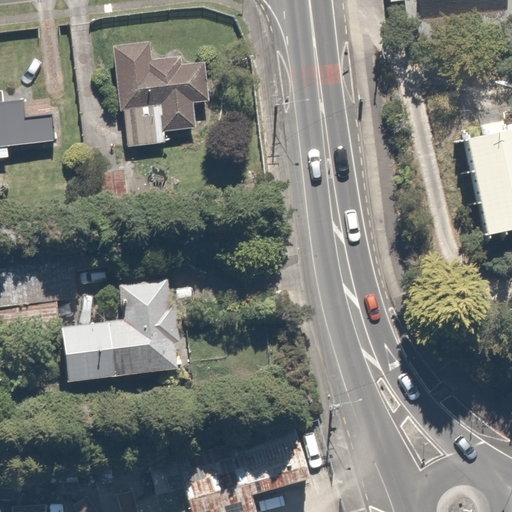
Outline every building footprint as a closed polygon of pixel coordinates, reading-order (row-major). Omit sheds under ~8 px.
[(492,0),(363,0),(366,22),(385,21),(388,61),(497,52),(492,0)] [(143,57),(110,59),(117,160),(158,158),(157,144),(188,142),(186,120),(202,119),(199,77),(174,78),(174,72),(144,74),(143,57)] [(0,158),(42,158),(42,130),(18,130),(18,111),(0,110),(0,158)] [(511,135),(452,151),(478,248),(511,239),(511,135)] [(73,270),(0,271),(0,319),(74,317),(73,270)] [(66,329),(70,384),(187,375),(180,281),(119,285),(122,325),(66,329)] [(137,471),(147,511),(330,511),(328,501),(314,505),(294,429),(137,471)]
